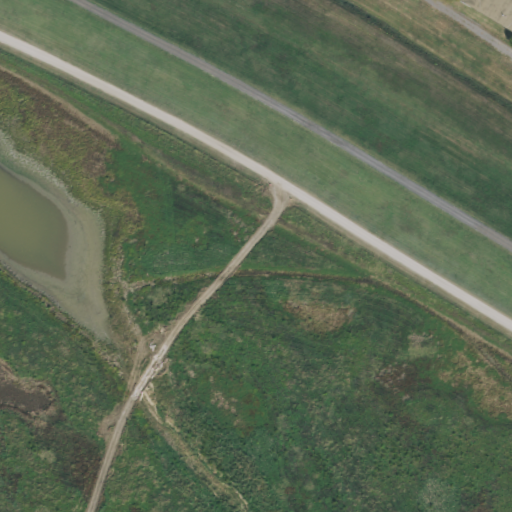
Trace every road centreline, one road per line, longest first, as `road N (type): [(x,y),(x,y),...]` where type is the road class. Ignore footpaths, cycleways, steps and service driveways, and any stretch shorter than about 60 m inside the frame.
road 1 (track): [(0,35),(511,327)]
road 2 (track): [(511,247),(223,75),(79,0)]
